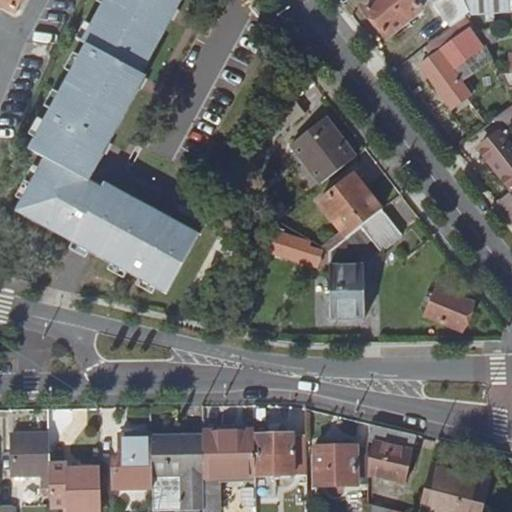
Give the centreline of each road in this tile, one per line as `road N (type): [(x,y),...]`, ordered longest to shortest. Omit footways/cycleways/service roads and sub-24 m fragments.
road 1 (residential): [(511,370),(303,366),(66,323)]
road 2 (residential): [(104,383),(289,383),(511,426)]
road 3 (tertiary): [(291,0),(511,279)]
road 4 (residential): [(181,147),(247,11),(266,0)]
